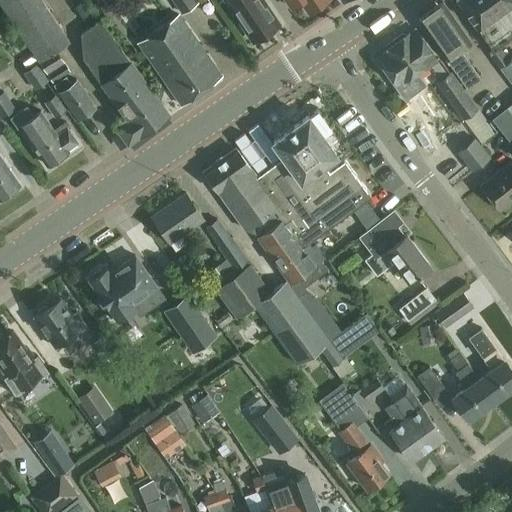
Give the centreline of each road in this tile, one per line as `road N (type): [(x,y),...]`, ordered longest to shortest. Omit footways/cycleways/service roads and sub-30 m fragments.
road 1 (primary): [(0,266),(326,46)]
road 2 (residential): [(511,295),(326,46)]
